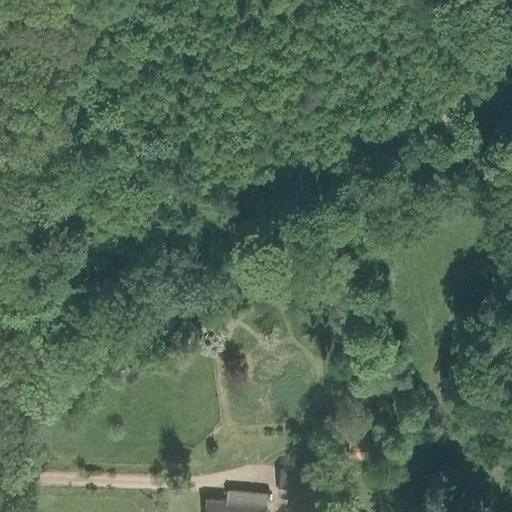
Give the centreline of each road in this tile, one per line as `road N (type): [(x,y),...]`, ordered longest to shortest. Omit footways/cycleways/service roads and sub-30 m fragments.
road 1 (track): [(0,475),(195,484),(267,470)]
road 2 (track): [(0,226),(11,5)]
